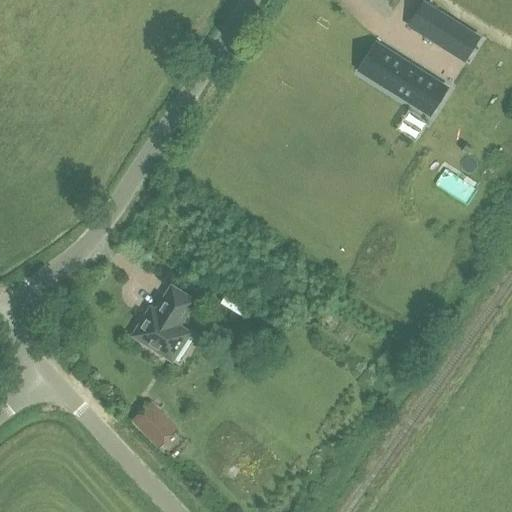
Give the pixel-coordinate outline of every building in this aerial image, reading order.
[(429,18),(417,37),(462,66),(474,47),(429,18)] [(391,82),(387,87),(430,114),(446,89),(384,49),(371,69),(391,82)] [(161,352),(172,359),(189,333),(178,327),(194,301),(172,287),(153,317),(148,315),(135,335),(146,342),(148,345),(150,348),(154,350),(157,351),(161,352)] [(100,373),(97,372),(94,373),(93,376),(95,379),(98,380),(101,378),(102,375),(100,373)] [(176,430),(150,403),(133,419),(159,447),(176,430)]
